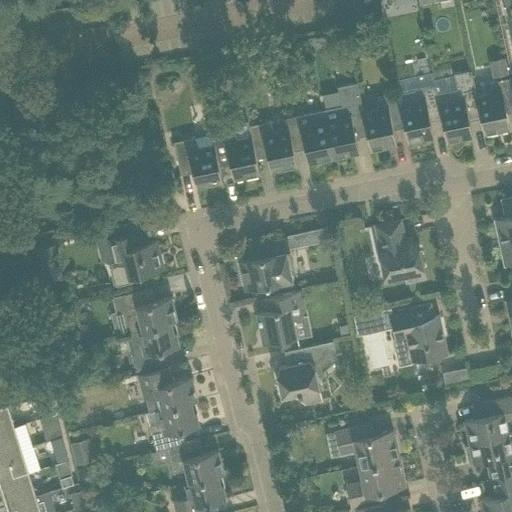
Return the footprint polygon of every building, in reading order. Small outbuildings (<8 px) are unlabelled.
[(102,0),(95,0),(3,19),(8,43),(107,23),(102,0)] [(36,0),(11,0),(13,9),(37,4),(36,0)] [(232,52),(195,60),(197,69),(198,76),(236,69),(234,62),(232,52)] [(497,76),(511,71),(511,70),(508,56),(493,60),(497,76)] [(476,96),(477,96),(470,67),(451,71),(455,89),(437,93),(439,104),(441,115),(446,142),(472,136),(468,117),(480,115),(480,114),(476,96)] [(511,79),(511,77),(490,82),(491,93),(477,96),(476,96),(480,114),(480,115),(484,134),(510,128),(506,109),(511,107),(511,79)] [(362,113),(363,112),(356,82),(337,86),(341,106),(323,109),(333,158),(359,152),(354,132),(366,130),(362,113)] [(439,104),(437,93),(435,85),(398,93),(400,104),(400,105),(404,123),(403,123),(407,142),(434,136),(429,117),(441,115),(439,104)] [(400,104),(398,93),(377,98),(377,109),(363,112),(362,113),(366,130),(370,150),(396,144),(392,125),(403,123),(404,123),(400,105),(400,104)] [(333,158),(323,109),(285,117),(287,129),(288,128),(292,147),(304,144),(308,163),(333,158)] [(251,136),(250,137),(248,125),(246,119),(220,125),(222,131),(211,133),(213,145),(214,144),(217,163),(218,162),(220,173),(232,171),(233,179),(259,174),(255,154),(255,155),(251,136)] [(288,128),(287,129),(273,132),(269,121),(248,125),(250,137),(251,136),(255,155),(255,154),(266,152),(271,171),(297,166),(292,147),(288,128)] [(195,137),(173,141),(176,155),(180,175),(181,174),(180,171),(192,168),(193,172),(196,187),(222,182),(220,173),(218,162),(217,163),(214,144),(213,145),(199,148),(195,137)] [(511,196),(501,198),(505,216),(494,218),(504,264),(511,262),(511,196)] [(378,249),(385,281),(404,277),(405,281),(425,277),(417,241),(403,244),(402,239),(404,238),(400,219),(359,228),(359,229),(375,225),(380,249),(378,249)] [(157,239),(142,243),(138,230),(123,234),(120,223),(106,227),(109,237),(108,238),(114,263),(115,263),(116,265),(113,266),(111,269),(115,282),(117,284),(131,281),(133,278),(132,275),(163,267),(157,239)] [(325,227),(309,230),(312,243),(328,239),(325,227)] [(292,263),(291,255),(287,235),(247,244),(250,257),(239,260),(245,289),(292,279),(288,264),(292,263)] [(54,243),(36,247),(44,280),(62,275),(54,243)] [(152,286),(132,291),(121,294),(130,331),(138,329),(171,321),(171,322),(177,321),(171,296),(149,301),(146,289),(152,288),(152,286)] [(263,310),(256,311),(263,343),(283,338),(297,335),(293,317),(300,316),(299,310),(304,309),(300,290),(280,294),(261,298),(263,310)] [(389,306),(353,314),(357,333),(392,326),(394,338),(406,335),(412,360),(447,352),(439,315),(433,316),(426,318),(423,305),(431,304),(430,303),(411,307),(390,311),(389,306)] [(130,331),(127,332),(130,346),(136,370),(147,367),(167,362),(166,361),(160,362),(157,350),(179,345),(175,331),(173,332),(171,322),(171,321),(138,329),(130,331)] [(347,324),(339,325),(340,334),(349,332),(347,324)] [(333,340),(311,345),(313,355),(317,359),(337,355),(333,340)] [(324,399),(319,376),(323,373),(311,359),(279,366),(276,374),(281,396),(295,393),(304,404),(324,399)] [(197,400),(191,375),(172,380),(169,367),(169,366),(149,371),(137,374),(144,400),(146,400),(146,401),(149,412),(158,410),(162,409),(161,408),(190,401),(191,401),(192,401),(197,400)] [(448,383),(470,377),(467,366),(445,371),(448,383)] [(505,418),(511,416),(511,395),(480,402),(483,416),(464,420),(469,442),(509,433),(505,418)] [(199,424),(195,411),(193,411),(191,401),(190,401),(161,408),(162,409),(158,410),(149,412),(145,413),(148,425),(154,450),(167,447),(198,439),(198,438),(186,441),(181,442),(177,429),(183,428),(199,424)] [(53,404),(43,408),(45,416),(56,413),(55,410),(53,404)] [(8,405),(0,406),(0,429),(14,425),(12,418),(8,405)] [(58,421),(47,425),(51,439),(56,438),(62,436),(61,433),(58,421)] [(370,422),(335,429),(340,453),(356,449),(359,465),(398,457),(392,429),(373,433),(370,422)] [(14,425),(0,429),(0,454),(21,448),(19,440),(14,425)] [(470,446),(466,447),(469,459),(472,459),(473,463),(485,461),(487,460),(488,466),(486,466),(489,478),(511,473),(511,446),(511,447),(509,433),(469,442),(470,446)] [(89,438),(75,440),(77,462),(92,460),(89,438)] [(199,440),(198,439),(167,447),(173,472),(185,469),(188,482),(217,475),(224,474),(217,449),(196,454),(193,442),(199,440)] [(64,441),(52,444),(56,460),(68,457),(66,451),(64,441)] [(21,448),(0,454),(0,480),(28,471),(26,463),(21,448)] [(404,484),(398,457),(359,465),(363,481),(347,484),(352,507),(354,507),(387,500),(385,488),(404,484)] [(28,471),(0,480),(0,505),(35,494),(31,482),(28,471)] [(511,511),(511,473),(489,478),(493,496),(481,498),(483,511),(511,511)] [(71,474),(60,478),(62,486),(69,484),(73,483),(71,474)] [(209,511),(207,502),(225,498),(222,485),(220,485),(217,475),(188,482),(188,483),(185,484),(188,496),(173,499),(176,511),(209,511)] [(80,490),(70,493),(74,508),(83,505),(82,499),(80,490)] [(35,494),(0,505),(0,511),(40,511),(39,506),(35,494)] [(387,501),(387,500),(354,507),(354,511),(410,511),(409,508),(390,511),(383,511),(381,502),(387,501)]
